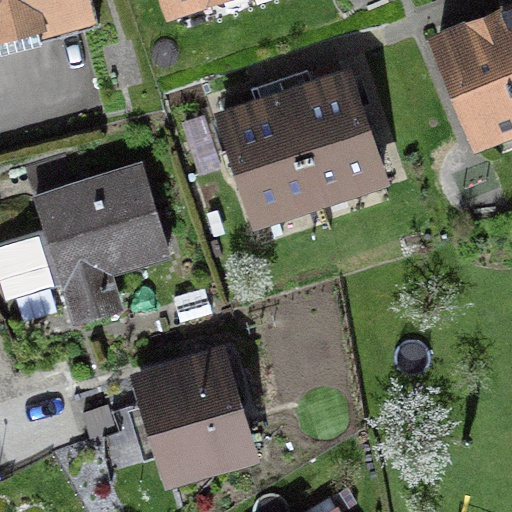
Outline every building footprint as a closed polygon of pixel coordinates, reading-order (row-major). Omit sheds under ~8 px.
[(109,0),(0,0),(0,69),(119,37),(109,0)] [(199,0),(208,23),(273,0),(199,0)] [(511,0),(493,0),(428,24),(470,137),(511,121),(511,0)] [(343,74),(287,94),(322,194),(379,174),(343,74)] [(263,215),(322,194),(287,94),(227,115),(263,215)] [(133,177),(34,206),(70,326),(119,312),(111,284),(161,270),(133,177)] [(214,378),(148,398),(171,475),(237,456),(214,378)]
